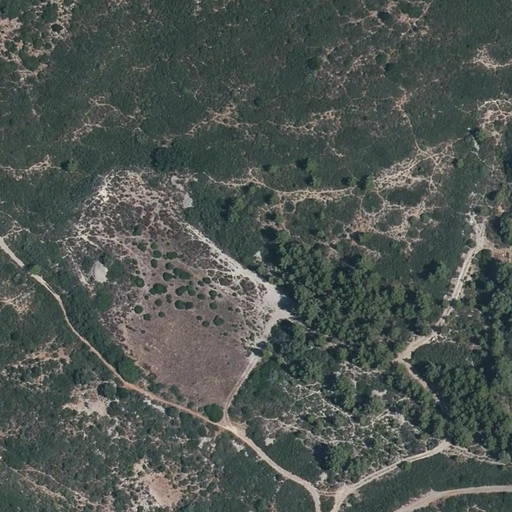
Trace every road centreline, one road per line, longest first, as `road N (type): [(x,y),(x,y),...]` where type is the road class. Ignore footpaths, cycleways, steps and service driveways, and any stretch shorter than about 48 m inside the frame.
road 1 (track): [(330,511),(361,483),(444,444),(450,429),(437,394),(411,369),(411,355),(449,310),(485,224)]
road 2 (track): [(0,243),(58,297),(77,333),(125,382),(230,426)]
road 3 (track): [(226,411),(230,426),(317,495),(319,511)]
